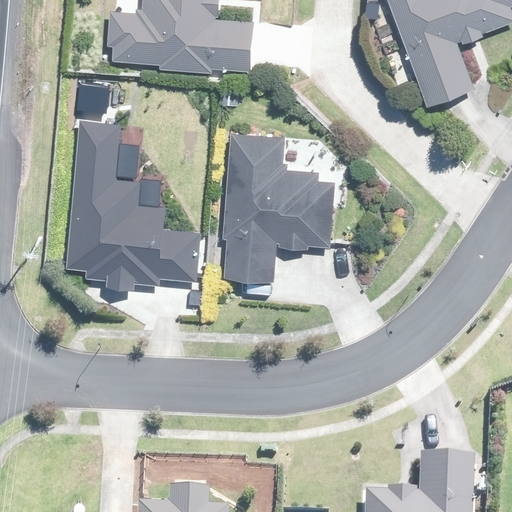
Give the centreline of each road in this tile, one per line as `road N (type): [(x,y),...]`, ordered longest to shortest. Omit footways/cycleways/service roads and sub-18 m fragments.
road 1 (residential): [(504,235),(456,301),(413,341),(339,384),(254,393),(0,370)]
road 2 (residential): [(504,235),(343,84),(329,41),(332,0)]
